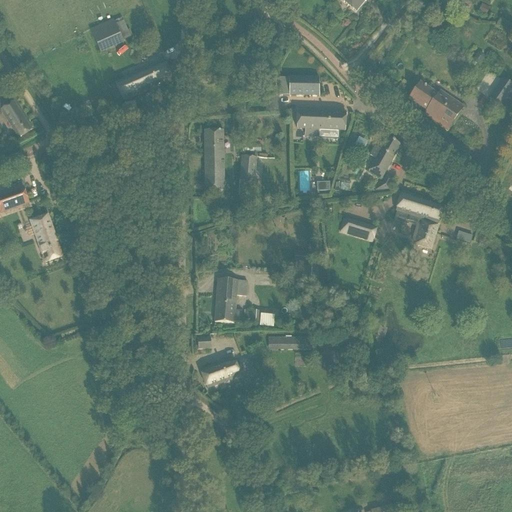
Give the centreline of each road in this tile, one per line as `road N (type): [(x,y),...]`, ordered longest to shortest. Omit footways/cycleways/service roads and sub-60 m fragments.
road 1 (unclassified): [(188,511),(181,112),(188,0)]
road 2 (residential): [(256,0),(304,32),(511,230)]
road 3 (track): [(181,112),(53,140),(0,163)]
road 4 (track): [(187,396),(248,462),(265,511)]
